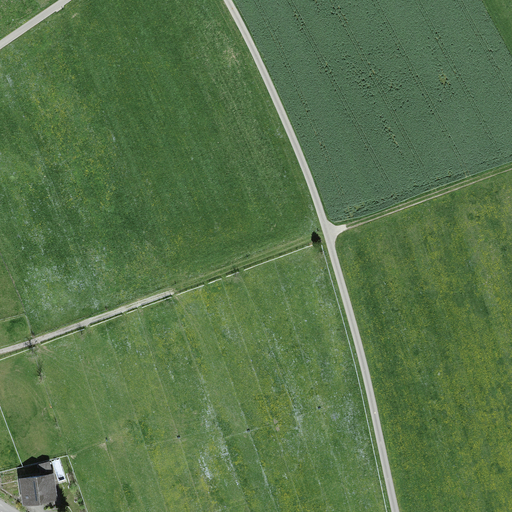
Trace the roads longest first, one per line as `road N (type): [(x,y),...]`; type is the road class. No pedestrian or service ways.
road 1 (track): [(0,351),(511,168)]
road 2 (unclassified): [(395,511),(327,233),(227,0)]
